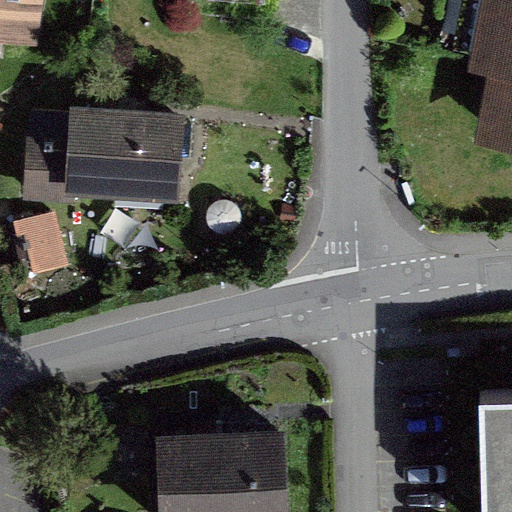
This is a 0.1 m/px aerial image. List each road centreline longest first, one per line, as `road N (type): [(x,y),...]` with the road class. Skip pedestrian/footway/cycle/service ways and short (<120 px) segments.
road 1 (residential): [(345,291),(0,385)]
road 2 (residential): [(345,291),(354,0)]
road 3 (residential): [(349,511),(345,291)]
road 4 (residential): [(511,273),(345,291)]
